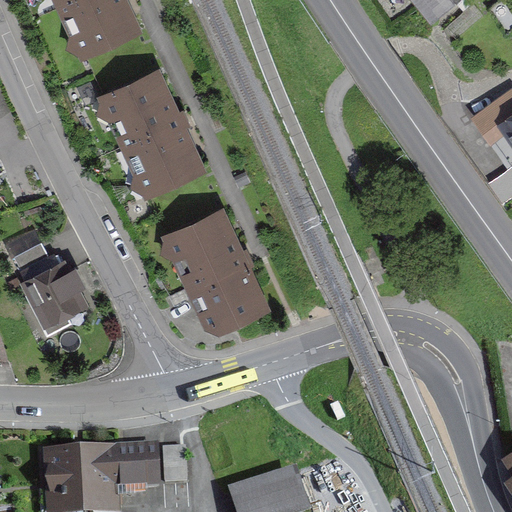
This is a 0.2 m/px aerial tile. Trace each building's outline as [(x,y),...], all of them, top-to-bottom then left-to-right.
[(46,0),(74,63),(137,36),(120,0),(46,0)] [(406,0),(428,24),(454,0),(406,0)] [(137,207),(203,175),(152,72),(87,104),(137,207)] [(511,140),(511,114),(500,123),(511,140)] [(207,342),(268,313),(220,210),(158,239),(207,342)] [(44,330),(88,304),(68,269),(24,294),(44,330)] [(179,480),(178,448),(48,452),(50,511),(116,511),(115,493),(159,491),(159,481),(179,480)] [(233,511),(299,511),(287,475),(227,494),(233,511)] [(511,503),(511,478),(501,486),(511,503)]
